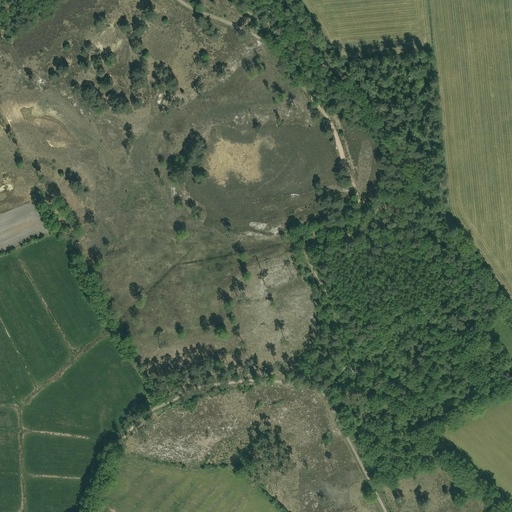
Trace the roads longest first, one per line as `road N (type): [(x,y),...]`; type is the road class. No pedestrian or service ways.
road 1 (track): [(320,391),(359,351),(306,255),(321,241),(356,239),(358,204),(347,167),(318,104),(272,46),(178,0)]
road 2 (track): [(320,391),(228,382),(172,398),(125,436),(87,511)]
road 3 (track): [(372,486),(410,457),(412,422),(486,381),(468,341),(479,327)]
road 4 (track): [(359,351),(363,331),(321,256),(356,239)]
road 5 (track): [(385,511),(320,391)]
